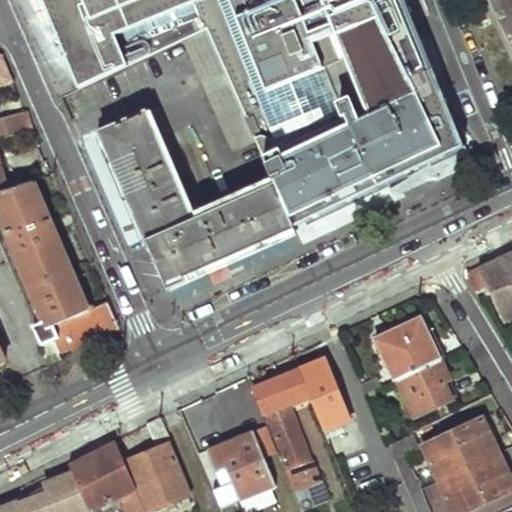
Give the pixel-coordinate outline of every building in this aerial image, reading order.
[(41,0),(78,86),(187,39),(211,29),(258,142),(277,183),(297,229),(410,177),(469,150),(404,0),(41,0)] [(511,0),(487,0),(511,52),(511,0)] [(211,29),(187,39),(235,152),(258,142),(211,29)] [(0,55),(0,84),(13,81),(2,56),(0,55)] [(297,229),(277,183),(251,194),(249,190),(242,192),(244,198),(195,219),(161,144),(167,142),(164,135),(159,137),(147,111),(100,131),(168,287),(169,289),(187,281),(186,277),(285,234),(297,229)] [(27,114),(0,123),(0,139),(34,129),(27,114)] [(35,181),(0,191),(0,218),(46,324),(35,331),(43,349),(55,344),(61,355),(71,351),(61,327),(88,312),(35,181)] [(511,251),(476,268),(499,315),(511,308),(511,251)] [(61,327),(71,351),(120,327),(110,301),(88,312),(61,327)] [(377,339),(396,382),(400,380),(444,360),(423,316),(377,339)] [(55,344),(43,349),(50,365),(62,360),(61,355),(55,344)] [(444,360),(400,380),(417,415),(450,400),(442,382),(451,376),(444,360)] [(324,433),(350,422),(325,361),(299,372),(309,397),(324,433)] [(309,397),(299,372),(254,391),(264,415),(267,414),(297,487),(317,478),(287,406),(309,397)] [(365,397),(383,389),(378,379),(361,386),(365,397)] [(161,419),(146,426),(155,452),(127,463),(144,511),(149,511),(149,509),(184,494),(168,447),(173,444),(161,419)] [(425,447),(440,481),(441,484),(501,457),(484,420),(425,447)] [(256,431),(209,452),(225,487),(235,483),(244,502),(280,486),(256,431)] [(386,445),(408,498),(421,493),(404,454),(419,447),(414,433),(386,445)] [(141,511),(117,445),(72,467),(74,475),(90,510),(108,502),(112,511),(141,511)] [(441,484),(454,511),(464,511),(511,491),(511,481),(501,457),(441,484)] [(90,511),(90,510),(74,475),(47,487),(50,493),(21,506),(20,503),(0,511),(90,511)] [(414,511),(429,511),(421,493),(408,498),(414,511)]
